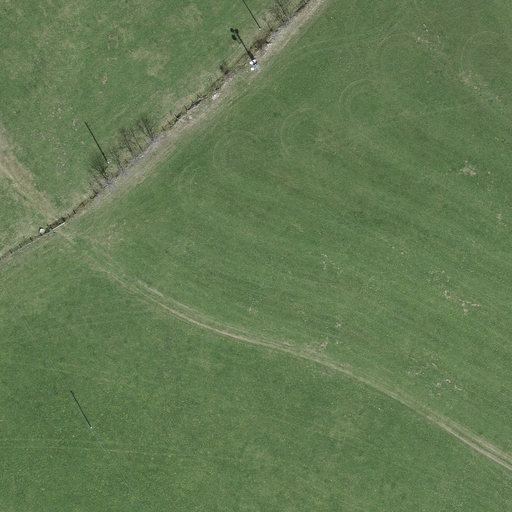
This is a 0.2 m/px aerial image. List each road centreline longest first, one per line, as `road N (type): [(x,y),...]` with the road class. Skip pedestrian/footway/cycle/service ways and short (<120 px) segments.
road 1 (track): [(511,468),(395,396),(188,315),(105,267),(0,172)]
road 2 (track): [(62,228),(320,0)]
